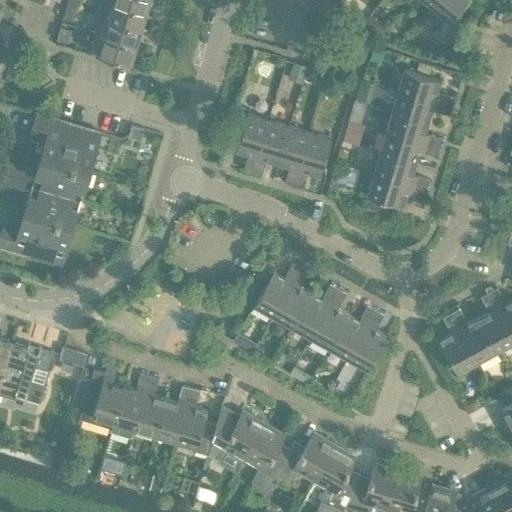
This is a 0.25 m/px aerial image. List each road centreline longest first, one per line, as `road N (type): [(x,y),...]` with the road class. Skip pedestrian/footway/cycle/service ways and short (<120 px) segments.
road 1 (residential): [(70,298),(81,342),(208,378),(227,364),(375,436)]
road 2 (residential): [(511,43),(452,244),(402,272)]
road 3 (residential): [(375,436),(467,468),(481,459),(406,330)]
road 4 (residential): [(402,272),(387,272),(182,175)]
road 5 (residential): [(232,0),(182,175)]
road 6 (residential): [(182,175),(148,250),(125,276),(70,298)]
